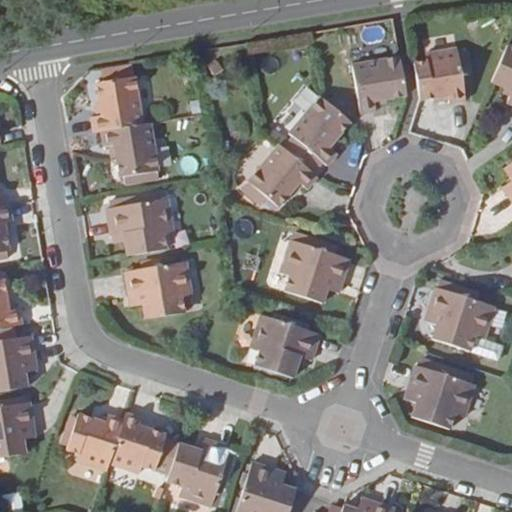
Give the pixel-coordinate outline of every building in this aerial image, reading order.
[(511,45),(510,44),(493,81),(511,89),(511,94),(509,102),(511,102),(511,45)] [(427,58),(415,61),(421,97),(450,93),(451,100),(466,98),(463,73),(459,51),(458,46),(427,51),(427,58)] [(459,51),(463,73),(472,71),(469,49),(459,51)] [(402,54),(379,59),(353,62),(361,112),(377,109),(376,99),(408,93),(402,54)] [(102,131),(144,124),(137,76),(98,82),(103,115),(93,117),(95,132),(102,131)] [(351,122),(321,95),(290,133),(294,136),(323,162),(327,165),(337,153),(331,146),(351,122)] [(144,124),(102,131),(104,146),(114,145),(120,177),(159,171),(151,122),(144,124)] [(272,126),(266,134),(280,145),(286,139),(272,126)] [(286,139),(280,145),(313,174),(323,162),(294,136),(289,141),(286,139)] [(313,174),(280,145),(249,182),(279,207),(300,183),(308,189),(318,178),(313,174)] [(124,234),(128,258),(166,252),(163,234),(174,233),(168,199),(108,209),(112,236),(124,234)] [(12,222),(9,206),(2,208),(0,207),(0,252),(8,251),(4,223),(12,222)] [(197,224),(199,240),(220,237),(218,222),(197,224)] [(295,234),(292,241),(304,245),(306,238),(295,234)] [(285,292),(323,304),(328,291),(331,283),(344,288),(352,261),(336,256),(317,249),(319,242),(306,238),(304,245),(292,241),(291,241),(281,274),(290,277),(285,292)] [(339,249),(319,242),(317,249),(336,256),(339,249)] [(186,263),(125,273),(130,300),(142,298),(145,321),(184,314),(182,298),(192,296),(186,263)] [(0,280),(0,330),(22,327),(19,310),(9,312),(3,280),(0,280)] [(341,294),(344,288),(331,283),(328,291),(341,294)] [(433,301),(484,318),(487,309),(435,293),(433,301)] [(436,332),(429,354),(467,367),(472,351),(481,353),(492,321),(484,318),(433,301),(424,328),(436,332)] [(321,336),(263,317),(252,349),(261,353),(256,368),(293,379),(300,358),(312,362),(321,336)] [(16,332),(0,334),(0,342),(17,339),(16,332)] [(0,394),(27,390),(23,366),(36,364),(31,337),(17,339),(0,342),(0,394)] [(476,387),(417,366),(409,392),(421,396),(414,418),(451,431),(457,415),(465,418),(476,387)] [(29,404),(0,409),(0,459),(25,456),(22,432),(33,431),(29,404)] [(141,420),(125,415),(123,423),(109,465),(139,476),(142,468),(155,472),(166,438),(138,428),(141,420)] [(109,465),(123,423),(108,418),(105,426),(77,417),(66,452),(79,457),(77,464),(107,473),(109,465)] [(202,453),(178,446),(169,477),(166,484),(182,489),(179,499),(211,509),(231,450),(205,441),(202,453)] [(169,477),(178,446),(165,442),(155,472),(169,477)] [(220,511),(224,511),(242,458),(230,454),(211,509),(220,511)] [(288,511),(295,492),(274,485),(278,474),(253,465),(237,511),(288,511)] [(22,511),(24,511),(21,497),(4,500),(6,511),(22,511)] [(368,511),(360,511),(344,507),(342,511),(396,511),(397,511),(371,503),(368,511)]
